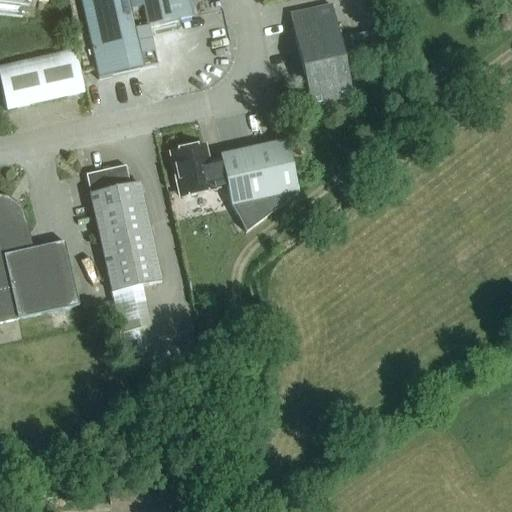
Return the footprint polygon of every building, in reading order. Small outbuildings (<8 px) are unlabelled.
[(141,71),(133,32),(191,19),(187,0),(80,0),(98,80),(141,71)] [(353,99),(333,7),(291,16),(311,108),(353,99)] [(0,86),(6,113),(84,95),(75,52),(0,69),(0,86)] [(286,144),(221,158),(222,162),(227,187),(232,210),(246,235),(297,196),(286,144)] [(205,147),(171,154),(181,199),(215,192),(214,190),(227,187),(222,162),(209,165),(205,147)] [(130,187),(125,168),(85,177),(112,296),(160,285),(139,186),(130,187)] [(26,245),(24,238),(26,228),(25,219),(21,210),(15,203),(6,199),(0,197),(0,325),(17,322),(78,308),(64,244),(30,251),(28,244),(26,245)]
